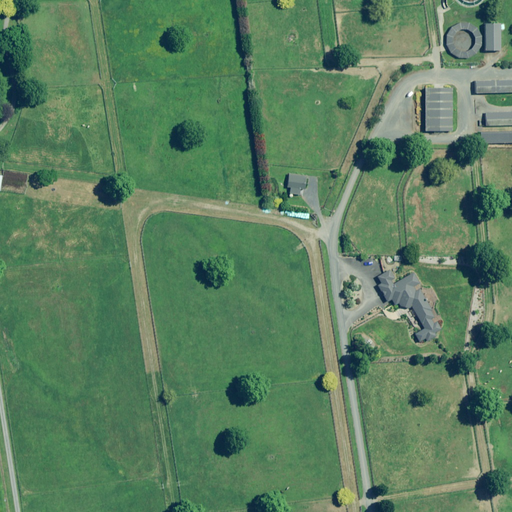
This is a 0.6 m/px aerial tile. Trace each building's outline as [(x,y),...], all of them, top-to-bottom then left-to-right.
[(469,23),(459,23),(450,28),(445,35),(445,44),(449,53),(457,58),(468,59),(475,54),(480,46),(481,36),(477,28),(469,23)] [(499,24),(484,24),(484,51),(499,51),(499,24)] [(511,79),(473,81),(474,94),(511,92),(511,79)] [(452,88),(423,89),(423,132),(452,132),(452,88)] [(511,111),(484,112),(484,127),(511,126),(511,111)] [(511,132),(480,133),(480,144),(511,143),(511,132)] [(306,178),(288,175),(286,188),(290,188),(289,194),(299,195),(300,189),(304,190),(306,178)] [(436,336),(434,333),(440,330),(433,317),(432,318),(427,309),(428,309),(427,306),(428,305),(423,296),(422,297),(420,294),(417,295),(413,287),(419,284),(413,273),(392,284),(391,280),(394,279),(389,270),(376,277),(380,283),(375,286),(385,304),(389,301),(392,305),(399,301),(404,311),(411,308),(420,324),(421,324),(424,329),(417,333),(421,340),(426,337),(428,341),(436,336)]
